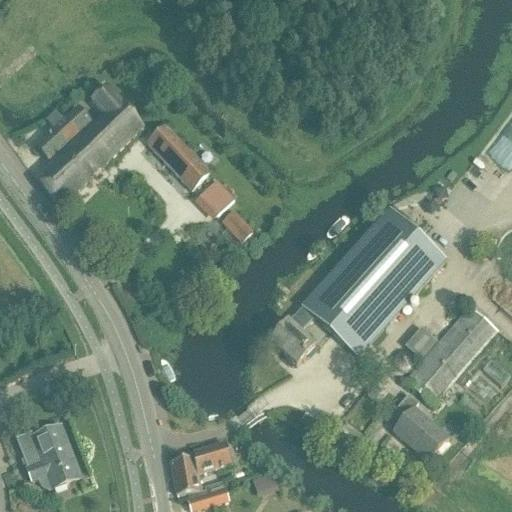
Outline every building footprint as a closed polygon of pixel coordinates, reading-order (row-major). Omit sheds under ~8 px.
[(57,215),(143,131),(106,92),(90,106),(103,120),(84,137),(82,134),(90,127),(77,113),(64,125),(54,115),(45,124),(54,134),(35,150),(48,165),(71,145),(73,147),(35,182),(57,215)] [(191,195),(210,177),(167,130),(147,148),(191,195)] [(217,187),(193,208),(211,228),(235,206),(217,187)] [(358,362),(446,266),(389,214),(301,311),(304,313),(291,328),(288,326),(269,347),(295,372),(315,350),(300,337),(314,321),(358,362)] [(234,217),(223,227),(242,247),(253,237),(234,217)] [(421,332),(405,350),(423,366),(405,386),(433,411),(498,337),(470,312),(439,348),(421,332)] [(374,389),(365,399),(371,404),(380,394),(374,389)] [(428,466),(448,442),(414,413),(419,407),(408,399),(391,419),(401,428),(393,437),(428,466)] [(305,419),(301,425),(307,430),(311,423),(305,419)] [(31,437),(14,444),(25,471),(31,487),(39,484),(42,492),(48,495),(52,493),(80,482),(60,431),(33,442),(31,437)] [(193,462),(169,466),(176,499),(185,497),(200,495),(197,479),(230,469),(224,447),(192,457),(193,462)] [(200,495),(185,497),(188,505),(187,505),(189,511),(205,511),(230,505),(226,493),(225,488),(206,493),(200,495)]
